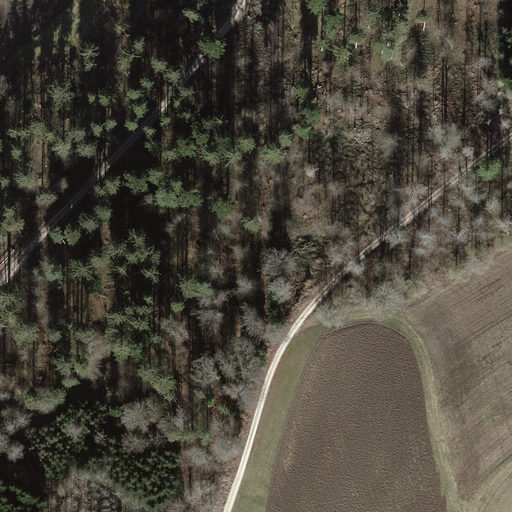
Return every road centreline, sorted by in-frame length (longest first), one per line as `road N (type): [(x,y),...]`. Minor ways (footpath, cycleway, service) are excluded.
road 1 (track): [(229,511),(274,372),(302,321),(375,299),(426,333),(442,430),(477,511)]
road 2 (track): [(0,295),(42,230),(160,107),(240,0)]
road 3 (track): [(302,321),(339,268),(511,135)]
